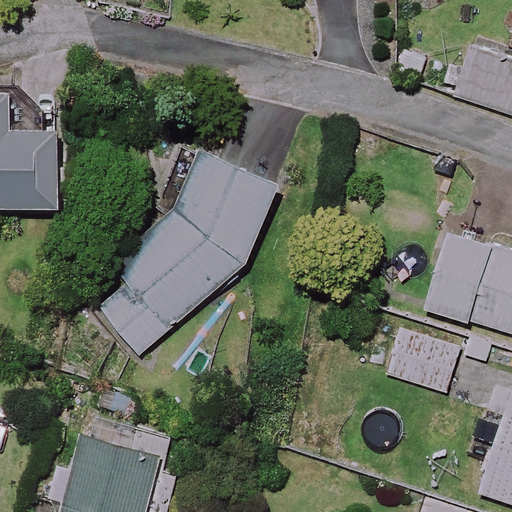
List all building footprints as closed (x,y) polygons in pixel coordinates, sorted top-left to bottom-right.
[(511,62),(511,64),(475,50),(457,93),(511,115),(511,62)] [(0,208),(66,209),(66,130),(16,130),(16,93),(0,93),(0,208)] [(285,183),(207,150),(164,227),(107,274),(114,283),(86,306),(134,364),(251,265),(285,183)] [(511,252),(450,234),(428,308),(511,333),(511,252)] [(461,345),(401,327),(387,375),(447,393),(461,345)] [(511,396),(480,492),(511,502),(511,396)] [(170,438),(88,412),(71,468),(61,465),(48,509),(58,511),(174,511),(186,473),(161,465),(170,438)]
